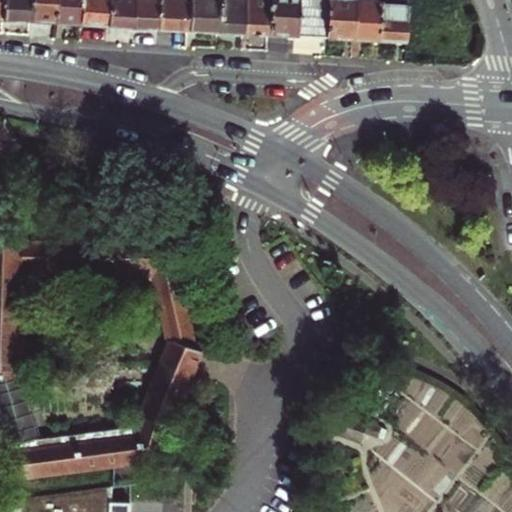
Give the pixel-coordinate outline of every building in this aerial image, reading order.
[(2,0),(1,18),(28,19),(28,0),(2,0)] [(54,21),(54,0),(28,0),(28,19),(54,21)] [(54,0),(54,21),(78,22),(79,0),(54,0)] [(107,23),(107,0),(79,0),(78,22),(107,23)] [(107,0),(107,23),(131,24),(132,0),(107,0)] [(157,26),(158,0),(132,0),(131,24),(157,26)] [(158,0),(157,26),(185,27),(186,0),(158,0)] [(216,29),(217,0),(186,0),(185,27),(216,29)] [(217,0),(216,29),(241,30),(242,0),(217,0)] [(266,31),(267,0),(242,0),(241,30),(266,31)] [(267,0),(266,31),(294,33),(295,0),(267,0)] [(324,34),(325,0),(295,0),(294,33),(324,34)] [(325,0),(324,34),(351,36),(353,0),(325,0)] [(353,0),(351,36),(375,37),(377,0),(353,0)] [(377,0),(375,37),(404,39),(406,0),(377,0)] [(24,270),(23,244),(0,243),(0,375),(20,373),(24,270)] [(161,459),(157,459),(200,351),(193,348),(170,246),(23,244),(24,270),(153,272),(171,346),(144,414),(140,433),(39,448),(38,445),(12,451),(16,478),(132,463),(133,473),(162,470),(161,459)] [(108,340),(79,342),(80,404),(110,403),(108,340)] [(0,436),(8,434),(33,427),(20,382),(20,373),(0,375),(0,436)] [(33,427),(8,434),(12,451),(38,445),(33,427)] [(130,511),(130,501),(112,501),(113,486),(0,500),(0,511),(130,511)]
